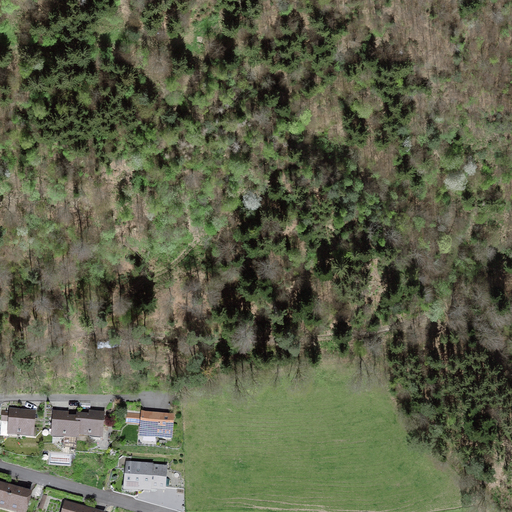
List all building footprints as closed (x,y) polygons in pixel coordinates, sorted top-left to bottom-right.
[(38,411),(10,410),(10,435),(37,435),(38,411)] [(79,435),(105,437),(106,411),(91,410),(91,415),(80,414),(79,435)] [(80,414),(54,412),(53,437),(79,439),(79,435),(80,414)] [(144,412),(143,436),(176,438),(178,415),(144,412)] [(169,466),(127,463),(126,489),(167,492),(169,466)] [(0,506),(21,511),(30,511),(36,492),(0,482),(0,506)] [(105,511),(66,502),(63,511),(105,511)]
